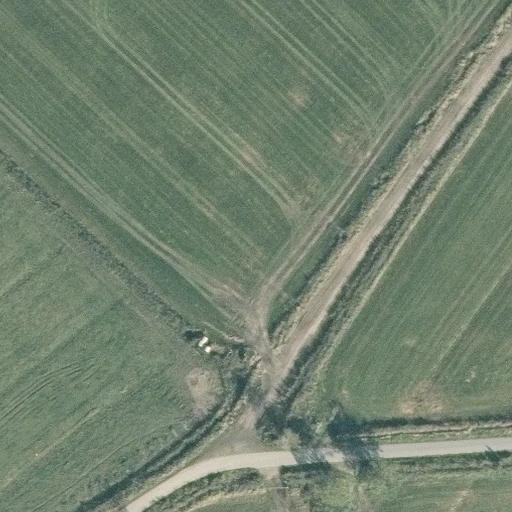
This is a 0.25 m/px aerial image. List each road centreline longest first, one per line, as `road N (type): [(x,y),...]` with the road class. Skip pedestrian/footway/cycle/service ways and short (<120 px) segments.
road 1 (track): [(511,54),(451,124),(223,460)]
road 2 (unclassified): [(141,511),(223,460),(511,443)]
